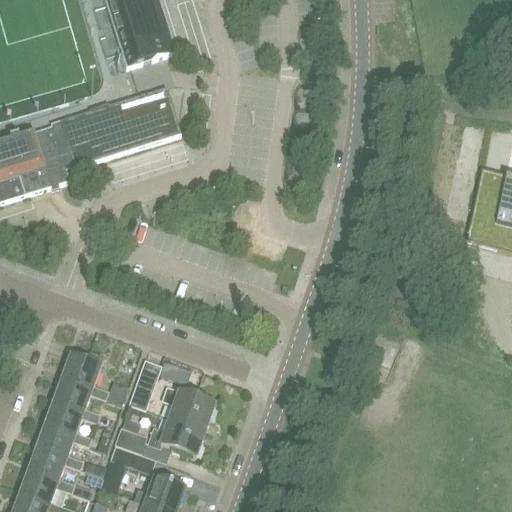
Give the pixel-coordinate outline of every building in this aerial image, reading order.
[(103,0),(126,73),(174,58),(172,52),(155,0),(103,0)] [(50,129),(52,135),(66,176),(106,164),(180,141),(176,128),(165,93),(50,129)] [(32,134),(0,143),(0,186),(18,180),(24,200),(69,186),(66,176),(52,135),(35,141),(32,134)] [(471,222),(485,225),(485,228),(481,247),(511,253),(511,180),(505,179),(505,178),(483,173),(481,173),(471,222)] [(0,207),(24,200),(18,180),(0,186),(0,207)] [(341,380),(348,362),(335,357),(328,376),(341,380)] [(91,395),(90,398),(106,404),(109,396),(93,391),(100,372),(71,362),(63,385),(91,395)] [(145,416),(162,371),(144,364),(128,410),(145,416)] [(159,380),(167,382),(172,369),(164,367),(159,380)] [(91,395),(63,385),(54,408),(82,419),(81,422),(97,428),(100,419),(84,413),(90,398),(91,395)] [(169,425),(203,438),(213,411),(178,398),(179,396),(166,391),(161,406),(174,411),(169,425)] [(76,437),(81,422),(82,419),(54,408),(45,432),(74,442),(73,445),(88,451),(92,443),(76,437)] [(112,417),(106,434),(116,438),(123,421),(112,417)] [(194,463),(203,438),(169,425),(165,436),(153,432),(147,450),(160,455),(162,452),(194,463)] [(67,460),(73,445),(74,442),(45,432),(37,455),(65,466),(64,468),(80,474),(83,466),(67,460)] [(125,434),(120,432),(115,450),(141,460),(147,442),(125,434)] [(155,465),(141,460),(115,450),(110,465),(150,479),(155,465)] [(59,483),(64,468),(65,466),(37,455),(28,479),(56,489),(55,492),(71,498),(74,489),(59,483)] [(86,468),(83,477),(103,484),(106,475),(86,468)] [(109,486),(145,495),(149,479),(113,470),(109,486)] [(64,511),(50,507),(55,492),(56,489),(28,479),(20,502),(46,511),(64,511)] [(178,511),(184,495),(154,484),(148,499),(137,495),(134,505),(144,509),(144,510),(150,511),(178,511)] [(92,496),(74,489),(71,498),(89,504),(92,496)] [(46,511),(20,502),(15,511),(46,511)]
